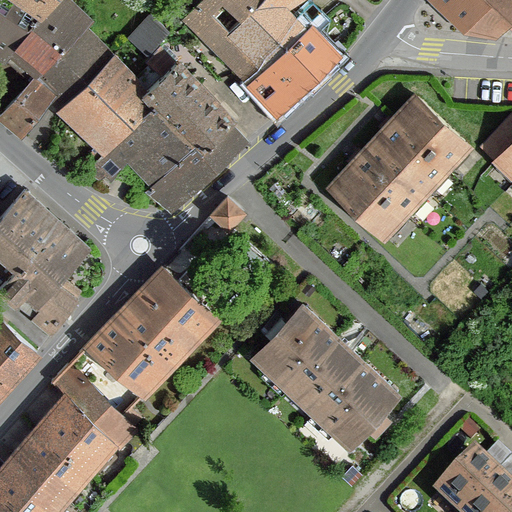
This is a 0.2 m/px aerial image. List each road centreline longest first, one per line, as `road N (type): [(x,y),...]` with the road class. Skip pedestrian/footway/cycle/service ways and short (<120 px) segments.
road 1 (secondary): [(387,29),(185,221),(141,245)]
road 2 (tertiary): [(141,245),(129,279),(0,420)]
road 3 (residential): [(511,440),(468,400),(373,501)]
road 4 (secondary): [(141,245),(0,134)]
road 5 (residential): [(511,58),(429,52),(387,29)]
